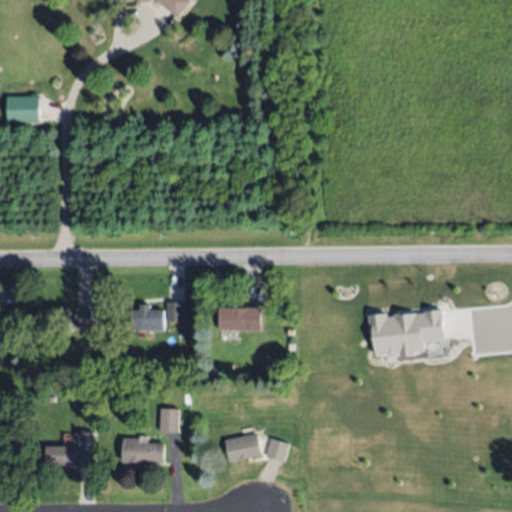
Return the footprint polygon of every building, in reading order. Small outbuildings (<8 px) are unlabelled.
[(190,0),(177,17),(156,0),(151,0),(152,1),(137,2),(137,0),(134,0),(123,1),(122,0),(190,0)] [(43,96),(43,119),(9,119),(9,96),(43,96)] [(167,320),(167,301),(184,300),(185,320),(167,320)] [(164,326),(132,327),(131,307),(164,305),(164,326)] [(260,330),(219,330),(219,306),(260,306),(260,330)] [(70,329),(38,330),(38,309),(69,308),(70,329)] [(74,325),(74,308),(91,308),(91,325),(74,325)] [(377,346),(374,322),(371,323),(370,314),(387,311),(388,316),(405,314),(409,341),(377,346)] [(160,431),(162,407),(180,409),(179,432),(160,431)] [(225,440),(230,463),(263,457),(258,434),(225,440)] [(122,461),(123,437),(148,438),(148,442),(165,443),(164,462),(122,461)] [(289,443),(283,461),(266,456),(271,438),(289,443)] [(49,464),(48,445),(79,444),(79,448),(95,447),(96,468),(76,468),(76,463),(49,464)]
